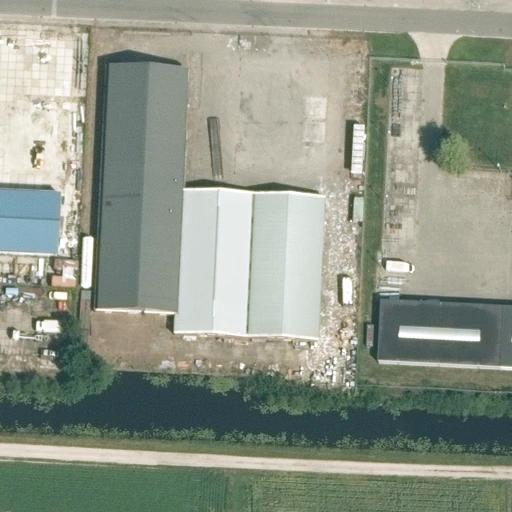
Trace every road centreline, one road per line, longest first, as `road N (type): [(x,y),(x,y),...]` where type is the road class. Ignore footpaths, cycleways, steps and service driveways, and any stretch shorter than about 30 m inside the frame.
road 1 (unclassified): [(511,24),(0,0)]
road 2 (track): [(511,475),(0,452)]
